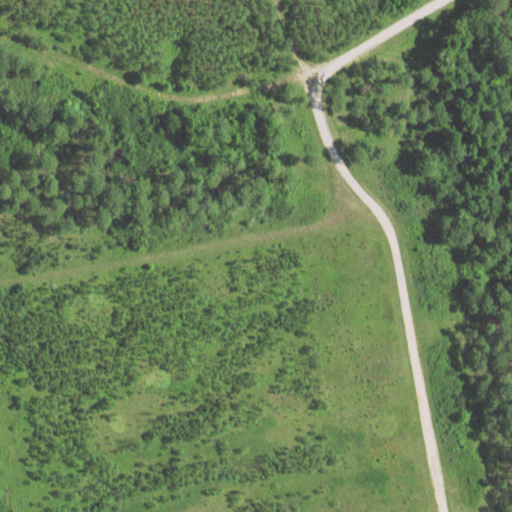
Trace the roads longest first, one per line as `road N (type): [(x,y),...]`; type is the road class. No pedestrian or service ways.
road 1 (track): [(351,173),(321,210),(277,222),(0,268),(5,422),(20,511)]
road 2 (residential): [(424,0),(332,60),(317,93),(339,159),(381,207),(396,243),(444,511)]
